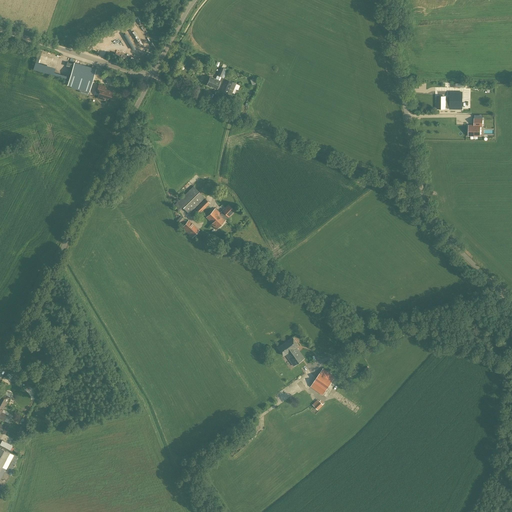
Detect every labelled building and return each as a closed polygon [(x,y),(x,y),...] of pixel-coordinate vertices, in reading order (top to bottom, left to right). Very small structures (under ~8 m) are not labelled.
[(69,84),(80,88),(79,92),(87,95),(88,94),(95,71),(75,65),(69,84)] [(207,85),(219,90),(224,78),(222,77),(221,77),(219,81),(210,78),(207,85)] [(224,78),(219,90),(231,95),(234,88),(238,90),(239,85),(224,78)] [(99,85),(96,93),(99,94),(98,98),(110,102),(112,92),(108,91),(107,92),(104,91),(105,87),(99,85)] [(461,109),(462,92),(450,92),(450,103),(445,103),(445,97),(437,97),(437,109),(445,109),(445,110),(450,110),(450,109),(461,109)] [(235,97),(233,103),(241,106),(243,100),(235,97)] [(482,119),(478,118),(478,122),(474,122),(474,126),(468,126),(468,136),(474,136),(474,135),(480,135),(480,126),(482,126),(482,119)] [(195,208),(196,208),(191,213),(195,217),(210,203),(193,187),(174,206),(179,211),(183,208),(189,214),(195,208)] [(212,223),(211,224),(216,230),(227,220),(226,219),(228,216),(228,217),(234,211),(228,205),(220,213),(215,208),(206,218),(212,223)] [(187,222),(181,216),(176,221),(183,226),(181,228),(192,238),(199,230),(189,220),(187,222)] [(285,355),(289,352),(291,355),(292,354),(293,356),(299,352),(296,347),(299,345),(293,338),(278,348),(284,356),(285,355)] [(289,352),(285,355),(294,366),(304,359),(299,352),(293,356),(292,354),(291,355),(289,352)] [(351,377),(358,373),(353,366),(346,370),(351,377)] [(311,387),(323,395),(335,377),(323,369),(311,387)] [(322,404),(319,401),(314,406),(317,409),(322,404)] [(0,444),(11,450),(13,445),(2,440),(0,444)] [(13,455),(0,447),(0,485),(1,484),(3,485),(9,474),(12,467),(12,468),(15,462),(17,457),(13,455)]
